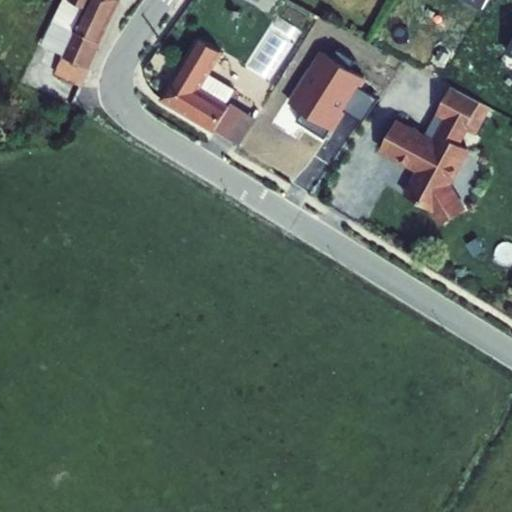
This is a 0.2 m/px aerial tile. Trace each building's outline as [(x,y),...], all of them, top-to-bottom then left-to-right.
[(114,0),(67,0),(66,4),(80,12),(56,59),(82,74),(116,1),(114,0)] [(463,0),(480,11),(486,0),(463,0)] [(291,36),(274,25),(247,66),(263,77),(291,36)] [(204,74),(220,47),(194,31),(157,92),(167,98),(165,102),(210,129),(227,100),(232,91),(204,74)] [(323,54),(292,102),(304,110),(297,121),(326,139),(344,111),(360,122),(374,100),(357,90),(364,80),(351,72),(358,61),(340,50),(333,61),(323,54)] [(48,76),(75,90),(82,74),(56,59),(48,76)] [(485,102),(446,80),(431,107),(442,113),(460,123),(469,129),(485,102)] [(252,116),(227,100),(210,129),(235,144),(252,116)] [(460,123),(442,113),(437,124),(454,133),(460,123)] [(454,133),(437,124),(429,136),(391,115),(375,142),(414,164),(400,189),(428,204),(436,217),(458,203),(442,178),(462,143),(452,137),(454,133)]
